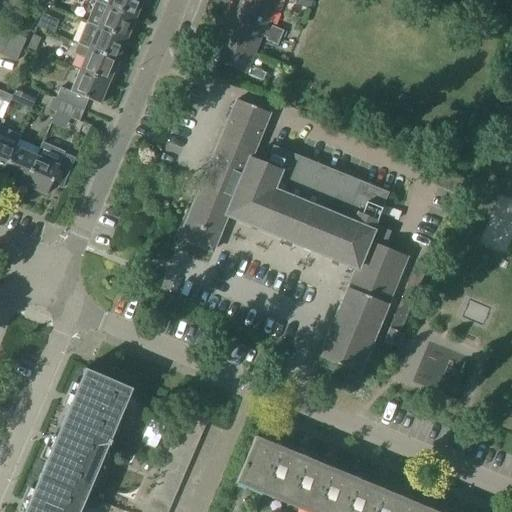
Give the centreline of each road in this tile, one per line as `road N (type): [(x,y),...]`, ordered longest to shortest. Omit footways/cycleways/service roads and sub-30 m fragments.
road 1 (residential): [(47,276),(74,247),(182,0)]
road 2 (residential): [(511,491),(252,381)]
road 3 (residential): [(252,381),(71,309)]
road 4 (residential): [(0,477),(71,309)]
road 5 (residential): [(197,511),(252,381)]
